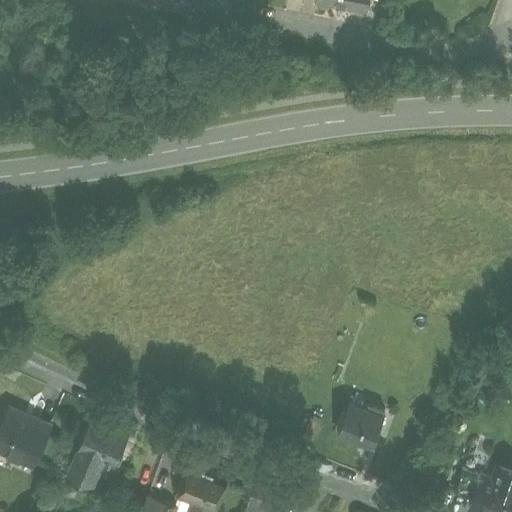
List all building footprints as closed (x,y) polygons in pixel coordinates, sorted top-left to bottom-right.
[(318,0),(318,2),(368,13),(370,0),(318,0)] [(387,411),(350,398),(338,432),(375,445),(387,411)] [(53,425),(8,408),(0,428),(0,452),(8,456),(7,458),(21,463),(23,458),(38,463),(53,425)] [(133,435),(89,416),(76,446),(79,447),(66,475),(96,488),(108,459),(121,465),(133,435)] [(488,511),(511,511),(511,464),(497,459),(493,472),(482,468),(481,471),(473,494),(468,505),(488,511)] [(232,476),(189,460),(177,494),(194,500),(214,507),(220,509),(232,476)] [(473,494),(481,471),(463,465),(454,488),(473,494)] [(262,511),(264,509),(267,510),(272,497),(254,491),(245,511),(262,511)] [(166,511),(170,501),(148,493),(140,511),(166,511)] [(212,511),(214,507),(194,500),(189,511),(212,511)]
